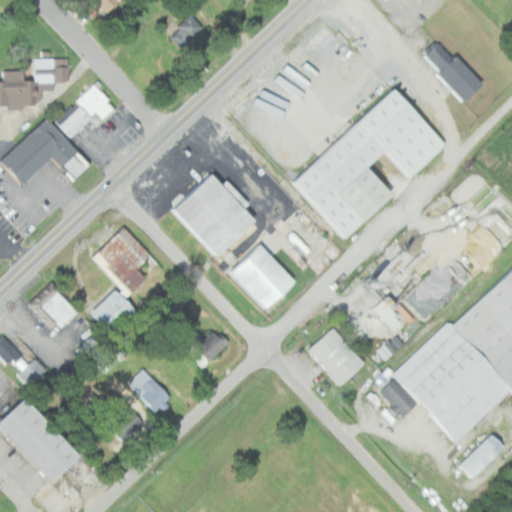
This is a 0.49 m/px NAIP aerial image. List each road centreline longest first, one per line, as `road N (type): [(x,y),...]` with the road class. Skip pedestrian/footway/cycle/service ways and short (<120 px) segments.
road 1 (residential): [(93,511),(511,101)]
road 2 (primary): [(0,290),(305,0)]
road 3 (residential): [(373,470),(111,185)]
road 4 (residential): [(463,150),(436,104),(338,0)]
road 5 (residential): [(166,131),(46,0)]
